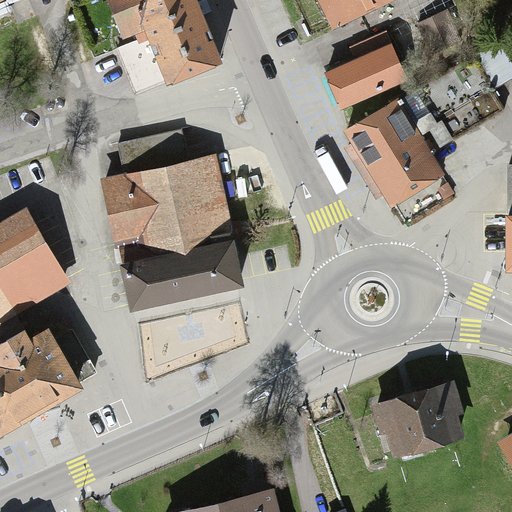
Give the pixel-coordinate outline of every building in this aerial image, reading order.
[(214,60),(190,0),(109,0),(122,31),(140,23),(163,80),(214,60)] [(315,0),(327,26),(387,0),(315,0)] [(448,12),(419,24),(431,52),(460,40),(448,12)] [(385,41),(320,69),(335,106),(401,78),(385,41)] [(393,100),(342,130),(386,203),(437,172),(393,100)] [(208,152),(101,178),(132,303),(239,277),(208,152)] [(22,212),(0,223),(0,320),(63,285),(22,212)] [(0,431),(78,390),(48,325),(26,337),(17,324),(0,334),(0,431)] [(451,384),(371,403),(383,454),(463,436),(451,384)] [(511,432),(497,441),(511,466),(511,432)] [(271,511),(267,493),(177,511),(271,511)]
